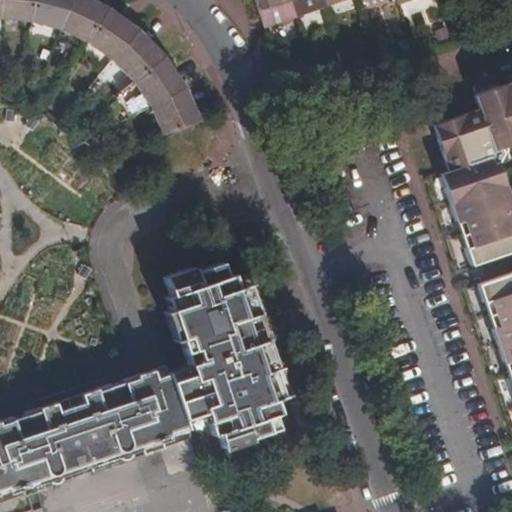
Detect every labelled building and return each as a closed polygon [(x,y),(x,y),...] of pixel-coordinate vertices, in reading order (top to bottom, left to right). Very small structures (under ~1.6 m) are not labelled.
[(30,21),(33,0),(0,0),(0,18),(30,21)] [(60,30),(71,0),(33,0),(30,21),(60,30)] [(87,42),(107,8),(90,0),(71,0),(60,30),(87,42)] [(295,15),(290,0),(254,0),(258,11),(263,26),(295,15)] [(327,5),(324,0),(290,0),(295,15),(327,5)] [(112,60),(138,30),(107,8),(87,42),(112,60)] [(133,82),(164,57),(138,30),(112,60),(133,82)] [(150,107),(185,89),(164,57),(133,82),(121,92),(137,114),(150,107)] [(511,208),(493,150),(511,144),(511,81),(473,94),(478,108),(432,123),(446,168),(437,171),(469,265),(511,250),(511,208)] [(161,135),(200,121),(185,89),(150,107),(161,135)] [(164,447),(190,439),(182,417),(202,410),(210,434),(215,432),(219,446),(276,427),(271,414),(278,412),(273,398),(287,393),(250,282),(236,287),(231,273),(225,276),(221,264),(195,273),(193,267),(163,277),(169,295),(164,297),(189,374),(169,381),(163,366),(147,371),(0,420),(0,501),(35,490),(115,463),(164,447)] [(511,272),(476,286),(511,393),(511,272)] [(214,511),(214,510),(196,458),(190,439),(164,447),(115,463),(35,490),(42,511),(236,511),(235,506),(219,511),(214,511)]
